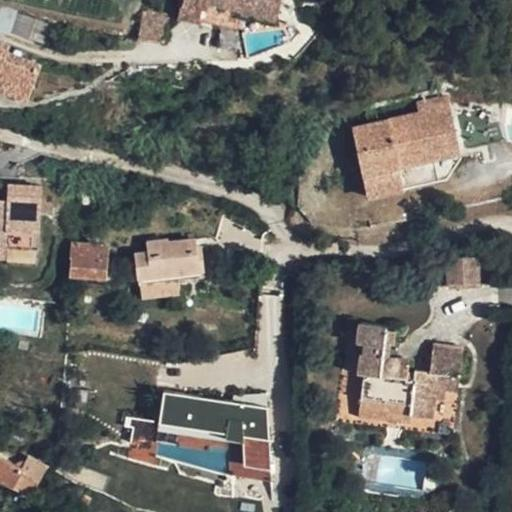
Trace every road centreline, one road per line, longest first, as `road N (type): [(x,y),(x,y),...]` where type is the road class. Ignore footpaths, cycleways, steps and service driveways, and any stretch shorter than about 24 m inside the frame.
road 1 (residential): [(0,134),(141,163),(261,203),(298,254),(511,224)]
road 2 (residential): [(193,46),(62,58),(0,34)]
